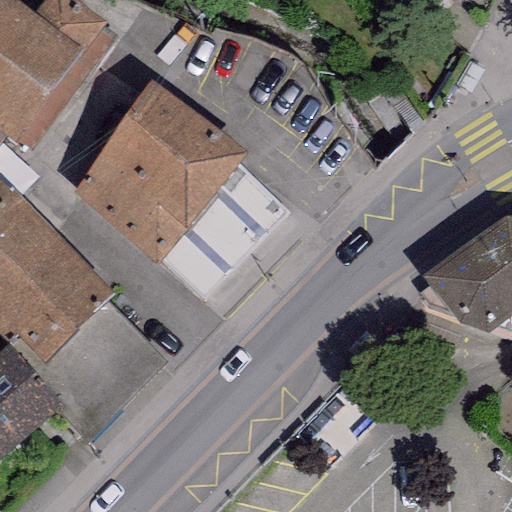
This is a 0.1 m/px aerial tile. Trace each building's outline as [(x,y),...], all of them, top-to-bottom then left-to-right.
[(95,31),(54,0),(32,30),(0,5),(0,149),(14,160),(21,152),(30,159),(120,43),(99,27),(95,31)] [(245,163),(152,89),(74,200),(158,271),(162,265),(203,306),(283,216),(238,170),(245,163)] [(0,362),(8,356),(50,404),(62,392),(44,374),(106,313),(114,304),(11,195),(8,199),(0,192),(0,362)] [(426,285),(419,292),(426,304),(448,312),(456,325),(487,334),(493,329),(508,333),(511,332),(511,216),(506,217),(419,277),(426,285)] [(164,371),(106,313),(44,374),(62,392),(50,404),(44,409),(55,422),(85,450),(164,371)] [(0,469),(55,422),(44,409),(50,404),(8,356),(0,362),(0,469)]
